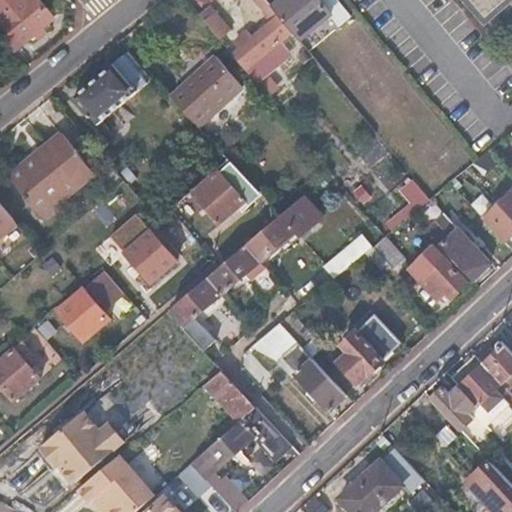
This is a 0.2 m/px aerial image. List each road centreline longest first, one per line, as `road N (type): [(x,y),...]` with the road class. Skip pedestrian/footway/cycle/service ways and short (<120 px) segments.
road 1 (residential): [(267,511),(511,283)]
road 2 (residential): [(0,113),(113,21)]
